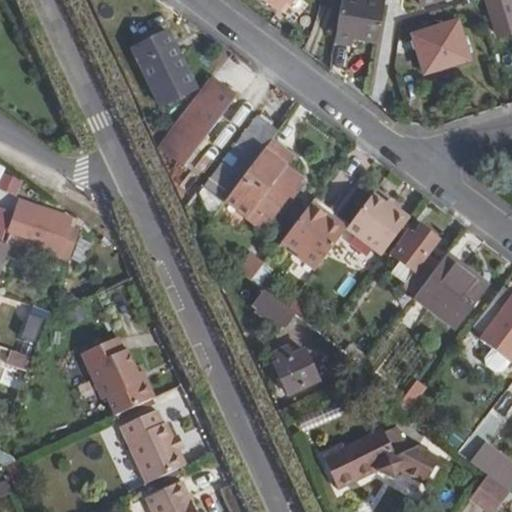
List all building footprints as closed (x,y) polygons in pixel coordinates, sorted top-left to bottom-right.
[(263,0),(278,12),(287,2),(291,5),(296,0),(263,0)] [(380,0),(342,0),(335,42),(350,44),(351,37),(377,42),(385,1),(380,0)] [(511,0),(488,0),(500,34),(511,30),(511,0)] [(459,19),(413,33),(425,72),(470,58),(459,19)] [(156,105),(193,88),(167,34),(131,50),(156,105)] [(235,96),(210,77),(157,149),(182,168),(235,96)] [(201,191),(214,219),(234,192),(274,138),(289,119),(267,103),(201,191)] [(274,138),(234,192),(243,197),(241,201),(268,224),(308,172),(291,160),(284,155),(289,148),(274,138)] [(284,155),(291,160),(296,154),(289,148),(284,155)] [(345,227),(381,255),(411,215),(397,206),(395,208),(373,191),(345,227)] [(311,202),(283,239),(300,252),(297,256),(315,268),(342,232),(325,220),(329,215),(311,202)] [(65,230),(43,224),(15,214),(5,242),(55,260),(63,238),(65,230)] [(345,227),(329,215),(325,220),(342,232),(345,227)] [(409,282),(421,290),(440,264),(428,256),(440,240),(421,224),(408,240),(404,236),(392,252),(417,271),(409,282)] [(251,256),(239,273),(251,281),(264,265),(251,256)] [(421,290),(414,298),(454,328),(485,287),(446,257),(440,264),(421,290)] [(53,303),(66,267),(54,263),(41,299),(53,303)] [(511,295),(501,288),(471,327),(482,334),(479,339),(510,361),(511,358),(511,295)] [(285,331),(296,317),(264,292),(252,306),(256,309),(256,313),(281,332),(285,331)] [(28,312),(18,353),(35,356),(44,316),(28,312)] [(118,419),(159,401),(149,382),(143,384),(130,352),(124,354),(119,340),(83,357),(103,402),(110,400),(118,419)] [(316,381),(302,352),(290,357),(287,350),(273,356),(277,364),(273,366),(286,395),(316,381)] [(26,374),(31,361),(8,354),(4,366),(26,374)] [(148,486),(188,469),(180,453),(175,441),(168,425),(163,427),(158,414),(123,430),(148,486)] [(465,446),(476,454),(495,428),(484,420),(465,446)] [(320,455),(335,488),(407,452),(396,428),(383,434),(382,431),(343,450),(340,445),(320,455)] [(175,441),(180,453),(186,450),(180,439),(175,441)] [(407,452),(335,488),(336,489),(375,472),(392,481),(398,472),(424,486),(437,460),(415,448),(407,452)] [(492,479),(509,492),(511,487),(511,474),(501,467),(492,479)] [(486,475),(468,498),(487,511),(493,511),(509,492),(492,479),(486,475)] [(197,511),(185,484),(149,501),(153,511),(197,511)] [(511,511),(511,494),(509,492),(493,511),(511,511)]
